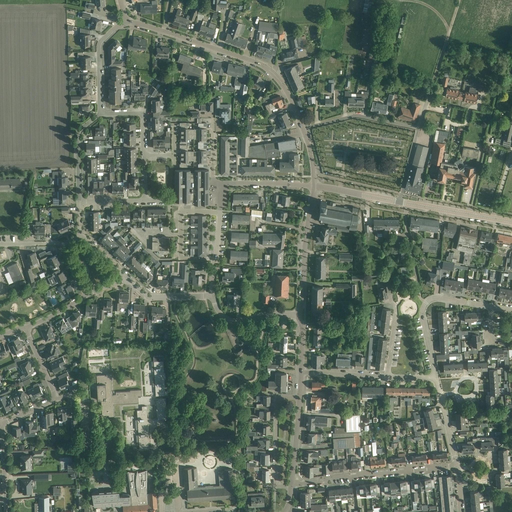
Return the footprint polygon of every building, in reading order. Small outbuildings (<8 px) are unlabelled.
[(212,0),(212,10),(220,10),(220,8),(226,8),(227,0),(225,0),(212,0)] [(370,12),(372,2),(369,1),(369,0),(365,0),(366,1),(365,1),(363,12),(366,13),(367,12),(370,12)] [(157,13),(156,4),(156,1),(152,1),(152,4),(141,4),(141,13),(157,13)] [(182,17),(180,25),(186,28),(188,23),(189,20),(189,19),(194,21),(198,9),(195,8),(194,8),(193,11),(192,11),(190,16),(187,15),(186,18),(182,17)] [(173,23),(173,24),(176,25),(176,24),(180,25),(182,17),(179,16),(181,10),(178,9),(176,15),(173,23)] [(101,20),(96,19),(93,18),(90,28),(100,30),(101,25),(100,25),(101,20)] [(199,32),(206,35),(208,27),(205,26),(207,21),(203,20),(201,25),(199,32)] [(235,21),(232,27),(236,29),(234,35),(235,36),(234,37),(235,37),(235,38),(236,39),(234,45),(245,49),(246,44),(248,40),(238,37),(239,34),(240,30),(242,24),(238,22),(235,21)] [(259,30),(277,32),(278,23),(260,21),(259,30)] [(215,30),(217,25),(210,23),(208,27),(206,35),(213,37),(215,30)] [(228,33),(225,41),(234,45),(236,39),(235,38),(235,37),(234,37),(235,36),(234,35),(236,29),(232,27),(230,34),(228,33)] [(257,32),(257,38),(262,39),(262,35),(266,35),(265,37),(268,38),(268,37),(270,33),(267,32),(258,31),(258,32),(257,32)] [(81,46),(85,46),(90,46),(90,34),(80,34),(81,46)] [(285,51),(280,52),(282,62),(298,58),(297,53),(296,49),(301,48),(301,46),(304,45),(302,36),(298,37),(298,35),(289,37),(292,49),(285,51)] [(146,50),(146,45),(147,40),(138,39),(138,38),(134,37),(133,42),(129,41),(128,49),(135,50),(135,48),(146,50)] [(109,66),(114,66),(125,65),(125,61),(114,61),(115,52),(116,52),(117,51),(117,50),(116,49),(119,45),(119,43),(118,41),(115,41),(108,48),(108,50),(109,50),(109,52),(108,52),(109,66)] [(256,53),(263,55),(265,48),(261,46),(263,42),(260,41),(259,46),(258,45),(256,53)] [(263,55),(270,57),(271,53),(275,54),(277,48),(277,47),(270,45),(269,49),(265,48),(263,55)] [(168,58),(169,53),(169,48),(164,47),(164,48),(157,48),(156,57),(168,58)] [(81,57),(81,63),(90,62),(90,60),(91,60),(91,57),(83,57),(83,52),(78,52),(77,52),(78,57),(81,57)] [(180,54),(178,59),(178,61),(181,62),(184,63),(181,71),(199,77),(201,69),(189,65),(191,58),(180,54)] [(212,70),(211,72),(217,73),(217,74),(222,75),(223,75),(224,67),(223,67),(221,66),(222,63),(214,61),(212,69),(212,70)] [(236,76),(239,66),(229,63),(226,74),(236,76)] [(304,87),(298,73),(302,72),(298,64),(284,70),(294,92),(304,87)] [(246,99),(247,90),(248,85),(240,84),(244,67),(239,66),(236,76),(236,79),(235,82),(235,85),(240,85),(239,98),(246,99)] [(80,87),(92,87),(91,79),(86,79),(86,77),(80,77),(80,87)] [(261,88),(263,86),(265,82),(259,77),(256,81),(254,83),(255,83),(253,86),(256,89),(258,86),(261,88)] [(112,79),(109,79),(109,86),(111,86),(115,86),(115,87),(121,87),(121,83),(120,83),(119,80),(119,79),(112,79)] [(132,81),(131,81),(131,85),(131,93),(131,95),(131,96),(131,97),(131,98),(134,98),(134,99),(140,99),(140,86),(136,86),(136,85),(133,85),(133,82),(132,81)] [(482,92),(483,92),(482,92),(484,86),(484,85),(486,86),(487,83),(480,81),(479,85),(478,91),(482,92)] [(148,94),(148,90),(148,86),(147,86),(147,84),(140,84),(140,86),(140,99),(145,99),(145,94),(148,94)] [(81,97),(82,97),(87,97),(87,95),(92,95),(92,87),(80,87),(81,97)] [(447,88),(445,97),(450,98),(452,98),(457,99),(458,98),(459,99),(459,98),(460,96),(461,96),(462,92),(459,91),(459,90),(456,90),(456,88),(450,87),(450,88),(447,88)] [(462,92),(461,96),(463,97),(462,99),(463,100),(464,101),(464,100),(469,101),(469,102),(469,101),(471,102),(476,103),(478,94),(475,93),(475,92),(469,90),(469,92),(466,92),(465,91),(465,93),(462,92)] [(352,105),(356,105),(356,98),(351,98),(351,93),(349,93),(349,91),(345,91),(345,98),(348,98),(348,105),(352,105)] [(356,94),(356,98),(356,105),(360,105),(360,106),(364,106),(364,98),(368,98),(368,92),(364,91),(364,94),(356,94)] [(109,95),(109,103),(121,103),(121,98),(120,98),(120,95),(109,95)] [(151,106),(160,105),(160,103),(162,103),(162,96),(158,97),(158,100),(151,100),(151,106)] [(270,110),(278,107),(283,105),(282,101),(280,96),(275,98),(272,99),(273,103),(272,104),(272,103),(265,105),(268,111),(270,110)] [(199,103),(198,103),(198,108),(199,108),(199,110),(208,110),(209,110),(209,111),(211,111),(211,110),(213,110),(212,101),(199,101),(199,103)] [(385,113),(386,108),(387,104),(373,101),(371,110),(385,113)] [(414,123),(420,105),(413,103),(411,110),(402,107),(398,117),(414,123)] [(90,104),(85,104),(81,104),(81,107),(79,107),(79,112),(81,112),(82,113),(82,115),(87,115),(87,112),(88,110),(90,110),(90,104)] [(244,106),(244,112),(246,111),(247,113),(252,112),(249,104),(244,106)] [(160,105),(151,106),(151,111),(152,111),(153,114),(157,114),(160,114),(160,111),(162,111),(162,108),(160,108),(160,105)] [(229,109),(219,110),(219,115),(222,115),(222,120),(223,122),(229,122),(229,121),(231,121),(230,109),(229,109)] [(285,113),(281,115),(275,117),(278,123),(288,119),(287,116),(288,116),(287,113),(285,113)] [(153,117),(151,117),(151,123),(163,123),(163,122),(163,120),(166,119),(166,117),(170,117),(170,116),(170,114),(163,114),(160,114),(157,114),(153,114),(153,117)] [(510,145),(511,140),(510,140),(511,129),(511,114),(509,123),(507,122),(504,137),(501,136),(500,140),(496,139),(495,143),(510,147),(510,145)] [(283,127),(285,126),(290,124),(288,119),(278,123),(279,126),(282,125),(283,127)] [(163,123),(151,123),(151,128),(152,128),(157,128),(157,131),(163,131),(163,123)] [(181,126),(181,134),(194,134),(194,129),(187,129),(187,126),(187,123),(185,123),(181,123),(181,126)] [(199,129),(194,129),(194,134),(206,134),(206,126),(206,123),(201,123),(198,123),(198,126),(199,126),(199,129)] [(94,139),(105,139),(105,135),(104,135),(103,125),(99,125),(99,128),(95,128),(96,136),(94,136),(94,139)] [(124,138),(127,138),(135,138),(135,136),(136,136),(136,132),(131,133),(131,129),(126,129),(123,129),(124,138)] [(159,139),(159,148),(164,148),(165,147),(170,147),(170,131),(168,131),(166,131),(166,139),(159,139)] [(181,142),(181,145),(185,145),(188,145),(188,139),(193,139),(194,134),(181,134),(181,142)] [(194,134),(193,139),(199,139),(199,140),(199,141),(199,142),(198,142),(198,145),(206,145),(206,142),(206,134),(194,134)] [(135,138),(124,138),(124,147),(131,147),(131,144),(136,144),(136,140),(135,140),(135,138)] [(296,139),(251,146),(250,146),(249,156),(249,157),(266,159),(280,156),(281,156),(280,153),(280,149),(282,149),(285,149),(288,148),(291,148),(294,147),(297,147),(296,139)] [(87,153),(91,153),(91,152),(95,152),(95,146),(100,146),(100,141),(93,141),(93,144),(86,144),(87,153)] [(431,159),(430,162),(440,164),(441,162),(445,143),(443,143),(437,142),(434,141),(432,153),(431,159)] [(417,144),(412,165),(423,168),(428,147),(417,144)] [(181,148),(181,156),(193,156),(193,152),(187,151),(188,145),(185,145),(181,145),(181,148)] [(193,152),(193,156),(206,156),(206,148),(206,145),(198,145),(198,148),(199,148),(199,151),(199,152),(193,152)] [(462,155),(477,158),(479,150),(463,147),(462,155)] [(290,171),(298,171),(298,163),(296,163),(296,162),(298,162),(298,154),(289,154),(289,162),(279,162),(279,171),(288,171),(288,170),(290,170),(290,171)] [(181,156),(181,164),(181,167),(187,167),(187,161),(193,161),(193,156),(181,156)] [(193,156),(193,161),(199,161),(199,164),(198,164),(198,167),(206,167),(206,164),(206,156),(193,156)] [(454,162),(458,167),(457,173),(459,173),(459,178),(461,178),(465,179),(464,185),(472,187),(475,167),(464,165),(463,163),(460,158),(454,162)] [(242,175),(250,175),(252,175),(252,167),(252,162),(252,159),(249,159),(249,167),(242,167),(242,175)] [(438,175),(437,180),(440,181),(445,182),(446,175),(448,163),(441,162),(440,164),(440,167),(439,167),(438,175)] [(458,167),(454,162),(456,164),(448,163),(446,175),(459,178),(459,173),(457,173),(458,167)] [(98,172),(103,172),(103,169),(100,169),(100,164),(96,164),(87,164),(87,169),(88,169),(88,172),(95,172),(98,172)] [(412,165),(405,189),(419,192),(422,182),(419,181),(423,168),(412,165)] [(209,204),(209,198),(209,192),(206,192),(206,182),(209,182),(209,170),(195,170),(195,172),(190,172),(190,170),(175,170),(175,201),(184,201),(184,204),(209,204)] [(59,185),(59,188),(66,188),(65,185),(69,185),(69,181),(68,182),(68,177),(61,177),(60,171),(55,172),(52,172),(53,178),(57,178),(57,185),(59,185)] [(110,172),(108,172),(108,176),(108,185),(108,186),(112,186),(112,189),(112,194),(118,194),(118,182),(112,182),(112,179),(112,172),(110,172)] [(100,194),(104,194),(103,185),(108,185),(108,176),(105,176),(105,181),(98,181),(98,193),(100,193),(100,194)] [(91,177),(88,177),(88,184),(91,184),(91,186),(92,186),(93,192),(93,194),(96,194),(96,193),(98,193),(98,181),(97,181),(97,178),(91,178),(91,177)] [(132,183),(129,183),(129,189),(135,189),(135,186),(138,186),(138,177),(135,177),(132,177),(132,183)] [(0,179),(0,189),(21,188),(20,179),(0,179)] [(53,205),(56,205),(61,204),(61,199),(68,199),(68,194),(69,194),(69,191),(66,191),(66,188),(59,188),(59,191),(57,191),(58,198),(53,198),(53,205)] [(242,195),(241,195),(234,195),(234,203),(242,203),(242,195)] [(250,195),(242,195),(242,203),(250,203),(250,195)] [(250,195),(250,203),(258,203),(258,195),(250,195)] [(277,203),(288,205),(288,204),(289,204),(290,204),(290,201),(290,200),(289,200),(289,196),(274,195),(274,201),(277,201),(277,203)] [(316,241),(321,242),(328,243),(330,233),(336,234),(337,230),(348,232),(349,229),(356,230),(357,224),(356,224),(356,223),(358,222),(360,220),(361,218),(360,216),(358,215),(358,214),(358,213),(360,213),(360,210),(359,210),(359,208),(353,207),(352,209),(347,208),(348,207),(344,206),(344,207),(335,206),(335,203),(330,202),(330,205),(326,204),(326,202),(320,201),(319,207),(320,207),(319,218),(318,221),(322,222),(322,221),(328,222),(327,227),(328,227),(328,228),(322,227),(321,231),(318,230),(317,236),(316,241)] [(276,210),(275,219),(286,220),(287,212),(276,210)] [(241,215),(240,215),(233,215),(232,223),(240,223),(241,215)] [(249,215),(241,215),(240,223),(249,224),(249,215)] [(419,230),(423,230),(425,219),(411,217),(410,227),(418,228),(418,229),(419,229),(419,230)] [(68,219),(63,222),(57,225),(61,233),(67,231),(66,230),(71,227),(68,219)] [(437,232),(439,221),(425,219),(423,230),(437,232)] [(384,224),(384,220),(374,220),(374,229),(376,229),(376,230),(377,230),(377,233),(382,233),(382,232),(383,232),(383,227),(382,227),(382,224),(384,224)] [(399,229),(399,220),(384,220),(384,224),(382,224),(382,227),(383,227),(383,232),(382,232),(382,233),(382,237),(387,237),(387,229),(399,229)] [(27,231),(30,231),(33,231),(33,233),(35,233),(35,236),(40,236),(40,226),(40,222),(36,222),(36,224),(28,224),(27,231)] [(444,226),(443,231),(443,232),(446,233),(446,232),(455,234),(457,225),(448,223),(447,227),(444,226)] [(40,226),(40,236),(45,236),(45,232),(47,232),(47,231),(51,231),(51,226),(51,224),(42,224),(42,226),(40,226)] [(106,232),(105,234),(105,235),(100,241),(104,244),(103,245),(104,246),(113,236),(109,232),(113,228),(110,226),(105,231),(106,232)] [(473,229),(471,228),(466,227),(466,229),(461,228),(459,237),(457,245),(456,249),(465,251),(464,256),(465,256),(463,264),(470,265),(472,256),(472,254),(473,253),(474,249),(473,249),(475,240),(477,232),(472,231),(473,229)] [(481,237),(479,243),(486,245),(484,250),(491,252),(493,245),(489,244),(492,234),(482,232),(481,233),(480,237),(481,237)] [(231,241),(240,241),(240,233),(232,233),(231,241)] [(248,233),(241,233),(240,233),(240,241),(248,242),(248,233)] [(278,247),(283,248),(284,241),(271,240),(271,239),(266,239),(266,234),(262,234),(258,234),(258,241),(262,241),(262,245),(278,245),(278,247)] [(511,236),(498,234),(497,241),(499,242),(498,244),(503,245),(503,242),(511,244),(511,236)] [(109,249),(112,246),(115,243),(117,244),(123,238),(120,236),(117,239),(114,235),(113,236),(104,246),(104,247),(105,246),(109,249)] [(117,258),(123,252),(127,248),(123,244),(128,238),(126,236),(123,238),(117,244),(119,246),(113,253),(117,256),(116,257),(117,258)] [(155,237),(152,237),(152,250),(168,250),(168,247),(169,247),(169,238),(165,238),(164,237),(162,237),(161,238),(161,239),(159,239),(159,238),(156,238),(155,237)] [(422,248),(426,248),(428,249),(428,252),(430,240),(423,239),(422,248)] [(430,240),(428,252),(436,253),(436,250),(437,241),(430,240)] [(191,246),(191,249),(198,249),(198,254),(200,254),(200,256),(206,256),(206,246),(198,246),(197,246),(191,246)] [(118,258),(122,262),(125,258),(128,255),(130,257),(136,251),(134,248),(131,251),(129,250),(129,249),(128,248),(127,248),(123,252),(117,258),(117,259),(118,258)] [(283,250),(273,250),(272,267),(282,267),(283,250)] [(230,259),(239,259),(239,251),(231,251),(230,259)] [(247,251),(240,251),(239,251),(239,259),(247,260),(247,251)] [(27,268),(29,268),(33,266),(33,267),(39,265),(38,262),(37,260),(36,257),(35,252),(27,255),(29,259),(25,260),(26,265),(27,268)] [(57,255),(47,259),(51,268),(52,267),(54,271),(59,268),(57,265),(61,264),(57,255)] [(137,261),(133,257),(127,263),(131,267),(137,261)] [(315,278),(320,278),(325,278),(326,257),(316,257),(315,278)] [(443,260),(441,268),(453,270),(453,267),(454,262),(451,262),(443,260)] [(135,271),(141,265),(137,261),(131,267),(135,271)] [(7,267),(9,272),(14,282),(23,278),(22,274),(17,263),(7,267)] [(139,274),(145,268),(143,267),(141,265),(135,271),(137,273),(139,274)] [(143,278),(149,272),(146,270),(145,268),(139,274),(140,276),(143,278)] [(426,279),(425,284),(431,285),(432,281),(435,282),(436,278),(441,279),(441,268),(437,268),(436,274),(428,272),(427,279),(426,279)] [(240,273),(240,272),(241,272),(241,275),(243,275),(243,269),(231,269),(231,272),(223,272),(222,281),(227,281),(227,280),(234,281),(234,276),(236,276),(236,273),(240,273)] [(377,276),(376,269),(369,270),(370,277),(377,276)] [(58,282),(67,278),(66,277),(67,277),(65,274),(64,274),(63,271),(61,272),(59,270),(51,273),(53,276),(52,277),(55,284),(58,282)] [(193,277),(193,279),(192,284),(201,285),(202,275),(200,275),(200,270),(191,270),(191,277),(193,277)] [(151,278),(153,276),(149,272),(143,278),(147,282),(148,283),(152,279),(151,278)] [(187,282),(188,277),(188,275),(182,274),(182,278),(174,278),(174,281),(172,281),(172,287),(177,287),(177,285),(180,285),(180,286),(183,286),(184,282),(187,282)] [(466,289),(473,290),(475,280),(468,279),(466,289)] [(473,290),(480,291),(482,282),(475,280),(473,290)] [(287,296),(288,282),(271,282),(271,286),(275,286),(274,296),(287,296)] [(480,291),(487,293),(489,283),(482,282),(480,291)] [(336,288),(349,288),(349,297),(355,297),(355,284),(336,283),(336,288)] [(378,288),(379,294),(380,299),(388,298),(387,292),(390,292),(389,283),(382,284),(383,287),(378,288)] [(489,283),(487,293),(494,294),(495,289),(496,284),(489,283)] [(62,290),(66,297),(70,295),(71,296),(75,294),(73,291),(70,285),(65,288),(63,284),(57,287),(59,292),(62,290)] [(322,287),(312,287),(312,301),(322,301),(322,287)] [(227,307),(236,307),(237,298),(240,298),(240,291),(237,291),(237,293),(234,293),(234,295),(228,295),(228,298),(229,298),(229,302),(227,302),(227,307)] [(124,292),(119,292),(119,301),(120,301),(120,303),(120,307),(123,307),(124,304),(128,304),(129,293),(124,293),(124,292)] [(259,303),(269,303),(269,295),(260,294),(259,303)] [(108,310),(107,312),(112,312),(113,305),(111,305),(112,299),(107,299),(107,300),(104,300),(103,309),(108,310)] [(311,312),(316,312),(322,312),(322,307),(331,307),(331,302),(326,302),(322,301),(312,301),(311,312)] [(86,310),(85,316),(86,316),(86,315),(92,315),(92,316),(91,316),(95,317),(96,309),(96,304),(93,304),(92,305),(86,305),(86,310)] [(147,325),(147,330),(151,330),(151,325),(151,320),(156,320),(156,319),(157,316),(157,308),(155,308),(155,307),(152,307),(151,312),(151,317),(148,317),(148,323),(147,325)] [(159,308),(157,308),(157,316),(156,319),(160,320),(160,316),(166,317),(166,310),(163,309),(163,308),(159,307),(159,308)] [(67,319),(68,321),(72,327),(76,325),(74,323),(78,320),(80,321),(80,318),(81,313),(80,313),(79,311),(70,316),(71,317),(67,319)] [(470,313),(471,322),(473,322),(473,320),(476,320),(476,321),(481,321),(480,314),(478,315),(478,314),(475,314),(475,312),(470,313)] [(471,322),(470,313),(465,313),(466,314),(463,315),(463,316),(460,316),(461,322),(465,322),(465,321),(468,321),(468,322),(469,327),(471,326),(471,322)] [(56,323),(58,327),(60,330),(64,328),(67,331),(72,328),(72,327),(68,321),(65,322),(63,319),(56,323)] [(314,334),(314,344),(315,344),(315,347),(323,347),(323,344),(320,344),(321,334),(320,334),(320,329),(322,329),(322,325),(318,325),(314,325),(314,329),(314,334)] [(50,326),(49,326),(41,330),(46,341),(55,337),(50,326)] [(471,341),(480,340),(480,335),(478,335),(478,333),(477,333),(477,330),(470,331),(471,335),(472,335),(472,338),(471,338),(471,341)] [(10,346),(10,347),(13,355),(19,352),(18,348),(23,346),(21,342),(20,343),(18,338),(11,341),(13,345),(10,346)] [(244,350),(246,351),(248,351),(250,350),(250,347),(248,346),(246,346),(244,347),(243,346),(245,344),(245,342),(243,340),(241,340),(239,342),(239,344),(240,346),(235,350),(235,353),(237,354),(239,354),(244,350)] [(482,345),(481,340),(480,340),(471,341),(471,343),(472,343),(473,346),(471,346),(472,351),(478,350),(478,347),(479,347),(479,345),(480,345),(482,345)] [(287,351),(287,343),(280,343),(280,347),(276,347),(276,350),(280,350),(280,351),(287,351)] [(11,351),(10,350),(8,346),(5,347),(3,344),(0,345),(0,356),(7,353),(8,353),(7,353),(10,351),(11,351)] [(52,345),(50,346),(46,348),(47,352),(44,353),(48,360),(51,358),(58,355),(55,348),(54,349),(52,345)] [(487,351),(487,360),(491,360),(491,357),(494,356),(494,358),(497,358),(497,348),(492,348),(492,350),(489,350),(490,351),(487,351)] [(502,349),(501,348),(497,348),(497,358),(498,360),(507,359),(507,351),(507,349),(504,349),(502,349)] [(336,358),(336,364),(350,365),(350,358),(349,358),(349,354),(338,354),(337,358),(336,358)] [(164,373),(163,355),(153,356),(154,361),(151,362),(152,371),(154,371),(155,377),(152,377),(153,386),(155,386),(156,396),(168,395),(168,391),(165,391),(164,379),(166,379),(165,373),(164,373)] [(320,355),(318,355),(313,355),(312,367),(320,368),(320,364),(324,364),(324,356),(320,356),(320,355)] [(54,373),(58,371),(62,370),(61,367),(62,367),(62,365),(65,363),(62,356),(50,362),(52,368),(51,369),(54,373)] [(355,362),(355,367),(363,368),(363,361),(365,362),(365,358),(363,357),(363,356),(359,356),(359,357),(359,359),(356,359),(356,361),(355,361),(355,362)] [(286,357),(281,357),(280,357),(275,357),(275,360),(279,360),(279,365),(286,365),(286,357)] [(15,362),(14,363),(16,366),(16,368),(19,367),(21,371),(23,370),(31,366),(30,365),(31,365),(30,361),(29,362),(28,361),(24,363),(22,359),(21,360),(15,362)] [(33,372),(33,371),(34,371),(32,367),(31,367),(31,366),(23,370),(24,373),(23,373),(22,374),(23,375),(20,376),(22,380),(25,379),(30,377),(29,374),(33,372)] [(61,390),(65,388),(69,386),(67,380),(68,379),(67,376),(69,375),(67,372),(62,374),(64,377),(57,380),(59,385),(61,390)] [(109,417),(114,417),(113,404),(138,403),(138,396),(142,396),(141,389),(130,390),(130,391),(116,392),(116,395),(112,395),(111,390),(113,390),(111,373),(106,374),(106,376),(105,376),(105,374),(96,375),(96,377),(95,377),(96,389),(97,389),(98,400),(101,400),(102,416),(109,415),(109,417)] [(286,374),(281,373),(276,373),(276,381),(269,381),(268,388),(275,388),(275,389),(285,390),(286,385),(284,385),(284,382),(286,382),(286,374)] [(34,387),(28,390),(30,396),(34,395),(35,398),(43,394),(42,391),(42,389),(41,388),(38,383),(37,383),(34,384),(33,386),(34,387)] [(8,387),(0,390),(0,396),(10,392),(8,387)] [(18,391),(12,394),(13,396),(15,401),(16,403),(19,401),(20,405),(21,404),(28,401),(27,399),(29,398),(27,393),(24,394),(23,391),(19,393),(18,391)] [(316,395),(312,395),(312,397),(311,397),(311,402),(313,402),(313,403),(312,403),(312,408),(312,412),(316,412),(322,413),(322,408),(318,408),(319,404),(320,404),(321,401),(323,401),(323,397),(316,397),(316,395)] [(1,407),(1,408),(3,412),(5,411),(6,412),(7,412),(8,412),(9,411),(8,410),(10,409),(10,407),(13,406),(10,399),(7,401),(5,396),(0,397),(0,406),(1,408),(1,407)] [(270,404),(270,396),(265,396),(263,396),(259,396),(259,401),(261,401),(261,404),(264,404),(270,404)] [(156,398),(156,405),(155,405),(155,408),(157,408),(157,420),(167,419),(166,398),(156,398)] [(148,426),(146,406),(142,406),(142,410),(137,410),(138,420),(135,420),(136,430),(138,430),(139,435),(136,435),(137,445),(139,445),(140,450),(149,449),(148,432),(149,432),(149,426),(148,426)] [(58,416),(58,415),(59,420),(67,419),(66,415),(72,415),(71,407),(58,408),(58,416)] [(260,418),(263,418),(269,418),(270,411),(263,410),(264,407),(259,407),(259,414),(259,417),(260,418)] [(456,421),(465,420),(464,416),(468,416),(468,410),(460,410),(461,413),(456,414),(456,421)] [(41,416),(41,421),(42,428),(47,427),(47,424),(54,424),(53,417),(53,412),(46,413),(46,415),(41,416)] [(360,414),(346,415),(346,429),(346,432),(360,431),(360,414)] [(435,421),(433,415),(425,417),(422,418),(424,424),(427,423),(435,421)] [(326,426),(327,417),(315,416),(315,417),(307,417),(306,429),(314,429),(315,425),(326,426)] [(462,430),(467,430),(469,430),(469,424),(465,424),(465,420),(456,421),(457,428),(462,427),(462,430)] [(33,421),(26,422),(26,431),(30,431),(30,434),(37,434),(37,424),(33,424),(33,421)] [(425,427),(424,427),(424,430),(436,427),(435,421),(427,423),(428,426),(425,427)] [(258,429),(259,429),(259,433),(269,433),(269,425),(263,425),(258,425),(258,429)] [(21,432),(20,428),(13,428),(13,435),(18,435),(19,439),(24,439),(24,432),(21,432)] [(334,449),(355,447),(360,447),(359,435),(362,435),(362,432),(361,432),(346,432),(335,432),(333,432),(333,433),(332,433),(334,449)] [(307,433),(307,443),(309,443),(309,445),(316,445),(316,444),(320,445),(321,434),(307,433)] [(258,439),(258,447),(263,447),(269,447),(269,439),(263,439),(263,436),(258,436),(258,439)] [(480,450),(487,450),(486,437),(477,438),(477,447),(480,447),(480,450)] [(500,437),(486,438),(486,437),(487,450),(494,449),(493,445),(500,444),(500,437)] [(467,445),(468,453),(475,452),(474,448),(477,447),(477,438),(473,438),(473,441),(467,441),(467,445)] [(434,454),(430,454),(431,457),(433,457),(433,461),(440,460),(440,454),(439,454),(439,450),(434,451),(434,452),(434,454)] [(312,458),(318,458),(318,453),(312,452),(304,452),(303,461),(308,461),(311,461),(312,458)] [(398,458),(399,464),(406,463),(405,460),(407,460),(407,457),(405,457),(405,453),(398,454),(398,458)] [(269,463),(269,454),(261,454),(256,454),(256,458),(261,458),(261,462),(269,463)] [(21,470),(26,470),(31,469),(30,455),(20,456),(21,461),(20,461),(21,465),(21,470)] [(352,471),(358,470),(357,467),(361,466),(360,460),(357,460),(357,457),(356,456),(351,456),(351,458),(352,471)] [(370,457),(370,460),(368,460),(368,463),(370,463),(371,467),(378,466),(377,460),(377,458),(377,456),(370,457)] [(346,466),(346,461),(346,460),(342,460),(342,461),(337,461),(338,472),(343,471),(343,466),(346,466)] [(333,472),(338,472),(337,461),(332,461),(329,461),(329,462),(329,467),(332,467),(333,472)] [(508,463),(499,463),(500,470),(501,470),(501,473),(504,473),(509,473),(508,471),(508,463)] [(305,476),(313,476),(313,472),(319,473),(319,467),(306,467),(305,476)] [(198,487),(197,480),(197,473),(196,468),(184,468),(185,488),(191,488),(191,490),(187,490),(188,494),(188,501),(209,499),(209,502),(212,501),(211,499),(232,498),(232,487),(234,487),(233,482),(233,479),(231,479),(230,477),(233,477),(232,469),(224,469),(224,471),(222,471),(218,471),(219,485),(198,487)] [(122,495),(119,496),(119,490),(117,490),(117,489),(112,490),(111,490),(106,490),(107,491),(104,491),(104,490),(99,491),(98,491),(93,491),(93,492),(92,492),(92,502),(94,502),(94,506),(114,505),(123,507),(123,511),(154,511),(155,508),(157,508),(156,493),(149,493),(149,494),(147,494),(147,470),(138,472),(127,471),(131,495),(129,495),(129,494),(128,494),(123,494),(122,495)] [(439,477),(439,485),(452,483),(451,481),(450,481),(450,476),(443,477),(439,477)] [(430,478),(425,479),(426,488),(434,487),(434,480),(434,479),(430,480),(430,478)] [(412,492),(416,492),(415,489),(420,489),(419,479),(414,480),(414,481),(411,481),(411,490),(412,492)] [(31,480),(21,480),(22,486),(23,494),(32,493),(31,480)] [(406,480),(400,481),(401,495),(407,494),(407,493),(410,492),(409,482),(406,482),(406,480)] [(381,484),(382,495),(385,494),(385,496),(391,496),(389,482),(384,483),(384,484),(381,484)] [(376,483),(370,484),(371,494),(376,493),(376,496),(380,496),(379,484),(376,485),(376,483)] [(439,485),(440,492),(452,490),(452,488),(451,488),(451,486),(452,486),(452,483),(439,485)] [(365,484),(359,485),(359,486),(356,487),(357,495),(366,494),(365,485),(365,484)] [(301,493),(301,499),(310,499),(310,493),(315,492),(315,489),(307,489),(307,493),(301,493)] [(440,492),(441,499),(453,498),(453,495),(452,495),(451,493),(453,493),(452,490),(440,492)] [(256,507),(258,507),(257,493),(248,493),(248,498),(251,498),(251,506),(256,506),(256,507)] [(49,511),(49,496),(39,497),(39,511),(49,511)] [(441,499),(442,506),(454,505),(453,502),(452,503),(452,500),(453,500),(453,498),(441,499)]
